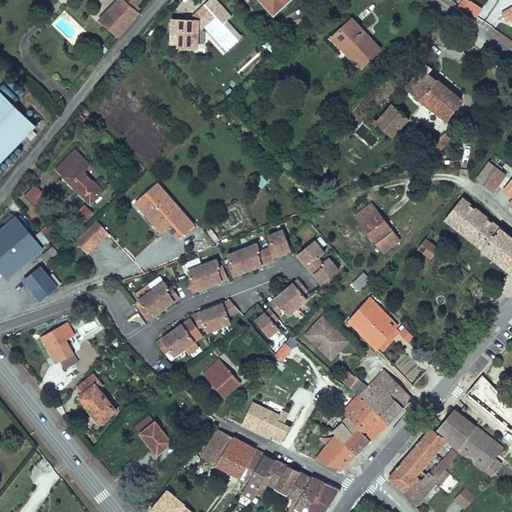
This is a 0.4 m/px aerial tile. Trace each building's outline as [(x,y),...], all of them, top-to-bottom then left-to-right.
[(116,0),(100,20),(120,38),(142,13),(137,8),(126,0),(116,0)] [(126,0),(137,8),(143,0),(126,0)] [(209,0),(190,18),(172,18),(171,45),(178,45),(178,48),(201,49),(201,30),(217,16),(224,23),(228,20),(233,15),(218,0),(209,0)] [(292,0),(260,0),(276,16),(292,0)] [(477,18),(483,6),(471,0),(461,0),(457,8),(477,18)] [(511,9),(502,15),(506,24),(511,26),(511,9)] [(384,49),(353,17),(331,37),(362,69),(384,49)] [(228,20),(224,23),(240,40),(243,37),(228,20)] [(429,71),(424,68),(415,80),(417,81),(405,95),(444,124),(460,105),(444,92),(434,85),(429,81),(433,75),(429,71)] [(0,88),(0,163),(27,135),(33,140),(39,134),(34,129),(37,125),(0,88)] [(220,113),(217,120),(227,125),(230,118),(220,113)] [(407,124),(392,113),(379,129),(377,127),(373,132),(377,136),(379,133),(392,143),(407,124)] [(448,145),(439,138),(423,158),(431,165),(448,145)] [(64,177),(76,164),(83,171),(90,164),(75,150),(56,170),(64,177)] [(76,164),(64,177),(92,203),(104,191),(83,171),(76,164)] [(482,187),(492,195),(505,177),(495,170),(482,187)] [(511,182),(505,177),(492,195),(499,200),(503,194),(511,200),(511,210),(511,212),(511,211),(511,182)] [(158,182),(136,201),(158,226),(166,220),(171,226),(169,229),(178,239),(187,231),(189,233),(196,226),(158,182)] [(34,184),(23,196),(33,205),(44,192),(34,184)] [(445,220),(511,272),(511,233),(464,196),(445,220)] [(45,248),(18,215),(16,217),(12,213),(4,220),(7,224),(0,229),(0,267),(8,278),(45,248)] [(374,214),(360,226),(387,260),(401,248),(374,214)] [(89,254),(110,234),(96,219),(74,239),(89,254)] [(166,220),(158,226),(164,233),(169,229),(171,226),(166,220)] [(52,242),(60,235),(52,226),(44,232),(52,242)] [(212,228),(206,231),(213,242),(219,239),(212,228)] [(258,246),(228,257),(233,280),(291,255),(282,233),(269,239),(268,246),(259,250),(258,246)] [(316,243),(297,258),(322,287),(341,271),(316,243)] [(424,257),(436,266),(445,255),(433,245),(424,257)] [(46,261),(58,255),(55,248),(43,253),(46,261)] [(218,260),(186,274),(194,296),(228,279),(218,260)] [(41,301),(59,286),(51,275),(42,265),(24,280),(41,301)] [(54,273),(51,275),(59,286),(62,284),(54,273)] [(297,279),(268,303),(270,309),(266,313),(256,322),(269,343),(281,333),(276,326),(280,313),(288,321),(310,303),(305,293),(309,291),(297,279)] [(368,280),(357,290),(364,298),(375,287),(368,280)] [(163,284),(135,302),(149,323),(181,299),(172,288),(169,290),(163,284)] [(229,300),(195,313),(198,324),(198,330),(204,328),(207,335),(231,327),(230,318),(234,315),(229,300)] [(360,322),(355,328),(383,356),(403,337),(405,335),(373,304),(360,322)] [(190,320),(155,342),(165,357),(171,354),(176,360),(185,353),(190,358),(201,349),(197,344),(205,338),(198,330),(190,320)] [(355,347),(329,321),(310,340),(317,347),(319,345),(331,358),(336,354),(340,353),(345,358),(355,347)] [(72,329),(68,322),(42,337),(57,364),(61,362),(65,369),(79,361),(64,333),(72,329)] [(421,344),(413,336),(408,342),(416,350),(421,344)] [(387,361),(407,341),(403,337),(383,356),(387,361)] [(331,358),(319,345),(317,347),(336,367),(345,358),(340,353),(336,354),(331,358)] [(242,383),(220,359),(204,373),(226,398),(242,383)] [(351,371),(341,384),(356,397),(366,386),(351,371)] [(511,402),(485,373),(467,394),(511,432),(511,431),(511,402)] [(390,375),(378,386),(407,412),(413,406),(417,402),(415,398),(390,375)] [(96,378),(80,391),(86,398),(96,390),(100,394),(105,390),(96,378)] [(378,386),(373,391),(403,416),(407,412),(378,386)] [(96,390),(86,398),(81,402),(93,416),(95,415),(104,427),(117,416),(100,394),(96,390)] [(373,391),(362,403),(392,426),(403,416),(373,391)] [(254,401),(242,425),(281,443),(293,427),(285,423),(290,413),(283,410),(281,414),(254,401)] [(362,403),(349,418),(355,423),(373,445),(392,426),(362,403)] [(486,470),(496,458),(505,446),(455,408),(437,431),(432,427),(389,478),(404,493),(416,509),(433,489),(447,471),(446,470),(461,451),(486,470)] [(149,415),(135,426),(140,433),(155,421),(149,415)] [(155,421),(140,433),(158,456),(175,443),(157,420),(155,421)] [(373,445),(355,423),(319,465),(342,476),(373,445)] [(198,456),(248,483),(263,457),(265,454),(265,453),(234,436),(233,437),(216,428),(198,456)] [(262,486),(276,460),(268,455),(266,459),(263,457),(248,483),(243,494),(254,500),(262,486)] [(276,460),(262,486),(266,489),(269,485),(299,502),(313,477),(277,458),(276,460)] [(496,458),(486,470),(494,476),(503,464),(496,458)] [(441,486),(450,491),(457,480),(448,475),(441,486)] [(314,476),(313,477),(299,502),(292,511),(304,511),(307,507),(311,509),(326,482),(314,476)] [(326,482),(311,509),(308,511),(327,511),(341,489),(326,482)] [(476,496),(465,487),(453,501),(464,510),(476,496)] [(189,506),(169,489),(151,511),(193,511),(188,507),(189,506)]
